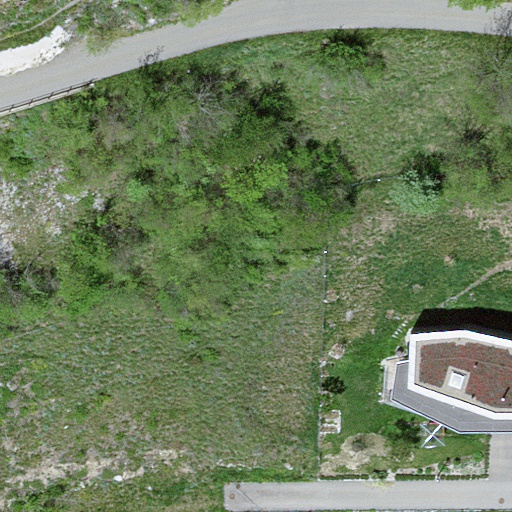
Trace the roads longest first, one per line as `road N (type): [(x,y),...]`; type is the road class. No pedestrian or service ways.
road 1 (residential): [(511,23),(368,6),(259,16),(0,96)]
road 2 (residential): [(511,494),(228,494)]
